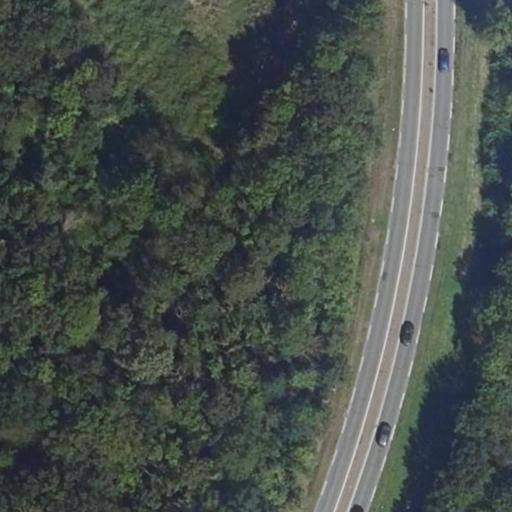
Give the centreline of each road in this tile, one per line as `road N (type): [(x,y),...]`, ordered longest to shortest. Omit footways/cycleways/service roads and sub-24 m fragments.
road 1 (primary): [(413,0),(403,185),(382,322),(321,511)]
road 2 (primary): [(356,511),(399,374),(436,211),(444,0)]
